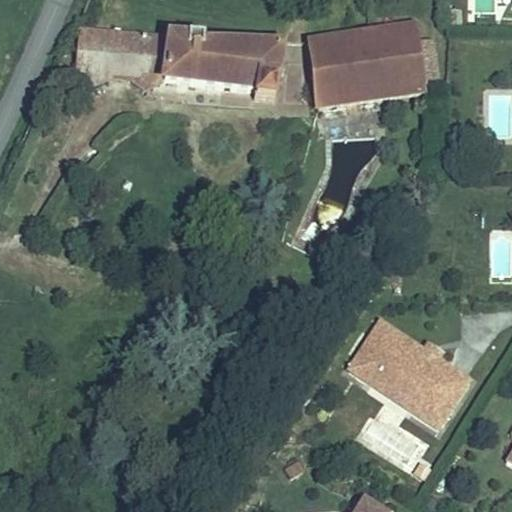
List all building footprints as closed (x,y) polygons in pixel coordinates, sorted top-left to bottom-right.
[(394,48),(293,60),(300,125),(402,113),(394,48)] [(134,103),(135,58),(66,55),(66,101),(134,103)] [(265,63),(135,58),(134,103),(243,107),(243,119),(262,119),(265,63)] [(333,392),(360,409),(364,403),(399,425),(395,431),(420,447),(452,396),(418,374),(413,381),(401,374),(405,366),(365,341),(333,392)] [(412,355),(405,366),(401,374),(413,381),(418,374),(425,363),(412,355)] [(360,409),(395,431),(399,425),(364,403),(360,409)] [(511,417),(511,418),(509,416),(498,431),(505,437),(490,457),(511,472),(511,417)] [(478,449),(490,457),(505,437),(498,431),(493,428),(478,449)] [(285,476),(272,490),(280,498),(294,484),(285,476)]
